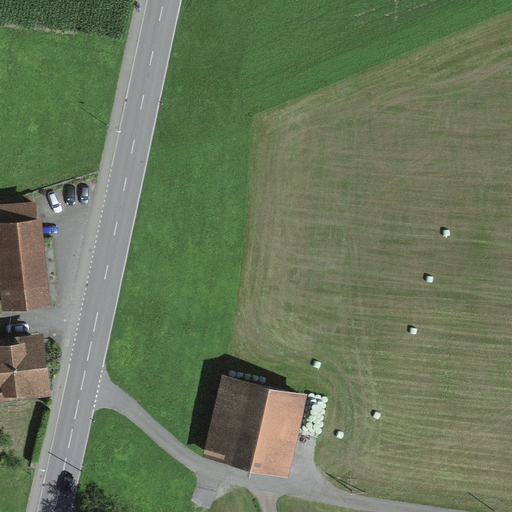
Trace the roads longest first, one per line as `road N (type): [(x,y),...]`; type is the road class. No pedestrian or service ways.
road 1 (primary): [(50,511),(164,0)]
road 2 (track): [(76,395),(257,499),(348,511)]
